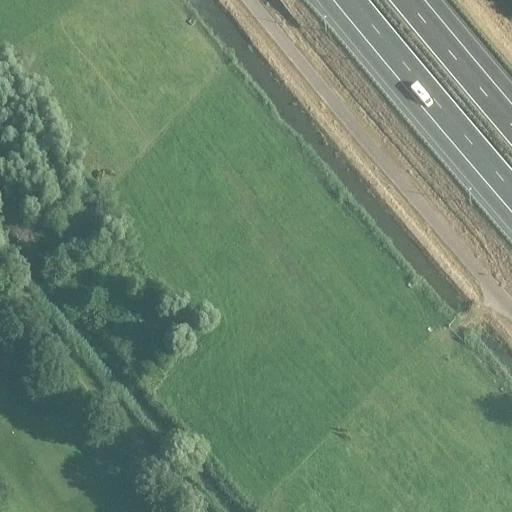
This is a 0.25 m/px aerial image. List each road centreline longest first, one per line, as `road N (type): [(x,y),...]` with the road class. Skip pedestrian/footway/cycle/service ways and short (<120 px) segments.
road 1 (unclassified): [(511,311),(248,0)]
road 2 (motorway): [(340,0),(511,201)]
road 3 (motorway): [(511,116),(414,0)]
